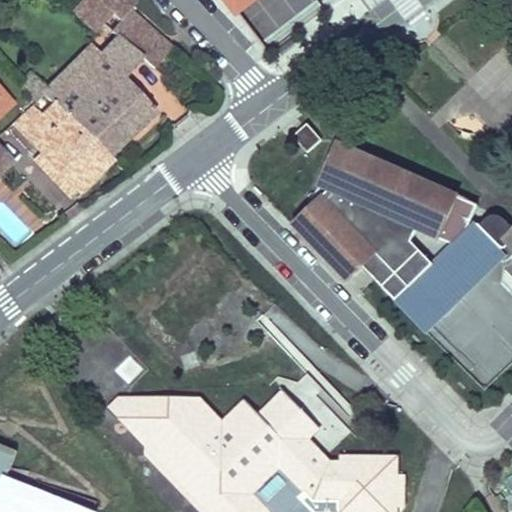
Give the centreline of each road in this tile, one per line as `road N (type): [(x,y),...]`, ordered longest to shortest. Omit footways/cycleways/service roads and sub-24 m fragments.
road 1 (residential): [(511,424),(480,446),(461,438),(199,157)]
road 2 (unclassified): [(0,312),(199,157)]
road 3 (unclassified): [(268,106),(409,0)]
road 4 (residential): [(174,0),(268,106)]
